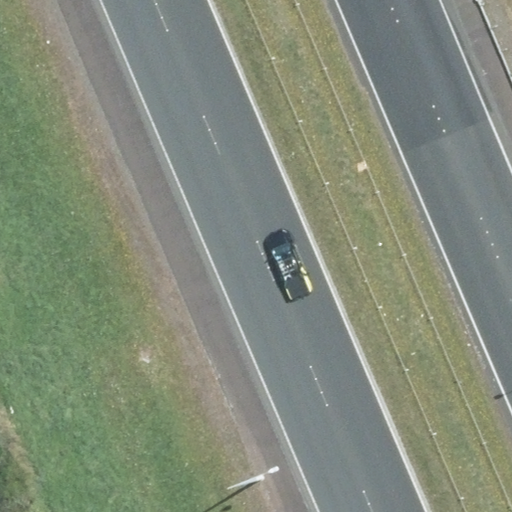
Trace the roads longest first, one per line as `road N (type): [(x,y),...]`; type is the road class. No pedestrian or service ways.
road 1 (motorway): [(358,511),(140,0)]
road 2 (motorway): [(405,0),(511,249)]
